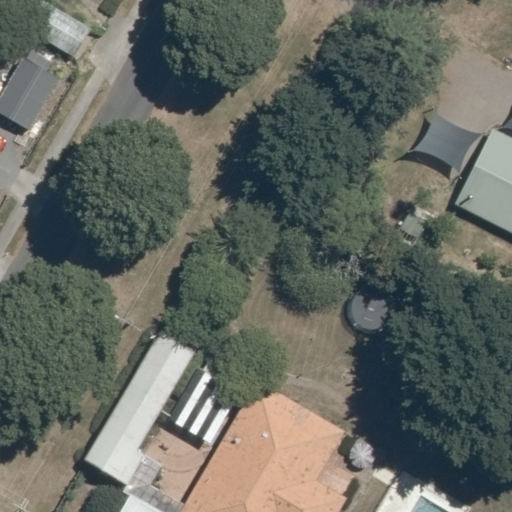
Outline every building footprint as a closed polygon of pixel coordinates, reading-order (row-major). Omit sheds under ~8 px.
[(25,29),(75,58),(91,31),(41,2),(25,29)] [(23,57),(0,97),(0,112),(30,130),(60,78),(23,57)] [(482,92),(435,68),(397,144),(444,167),(482,92)] [(511,137),(494,129),(456,208),(511,235),(511,137)] [(85,462),(124,486),(202,356),(163,333),(85,462)] [(258,384),(181,511),(340,511),(349,498),(317,479),(344,434),(258,384)]
